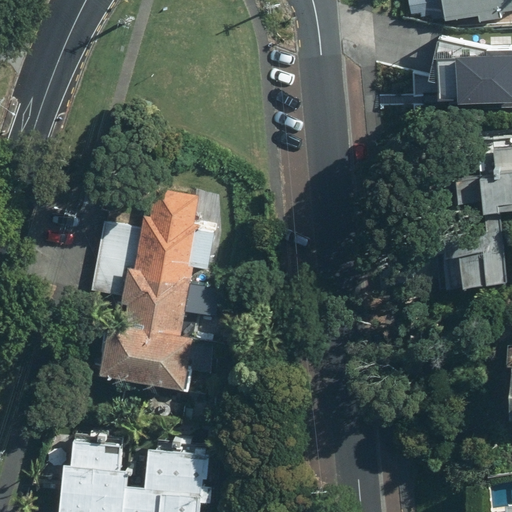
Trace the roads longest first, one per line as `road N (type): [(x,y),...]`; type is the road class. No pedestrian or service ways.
road 1 (residential): [(364,511),(313,0)]
road 2 (secondary): [(0,250),(44,101),(88,0)]
